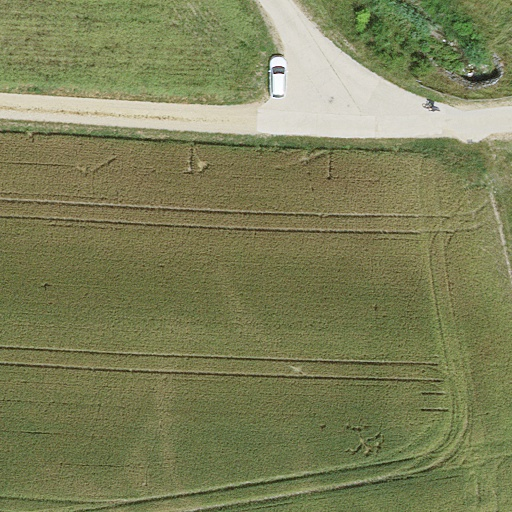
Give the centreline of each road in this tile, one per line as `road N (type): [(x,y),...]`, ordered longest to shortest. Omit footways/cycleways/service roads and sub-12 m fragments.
road 1 (track): [(368,119),(0,99)]
road 2 (track): [(368,119),(278,0)]
road 3 (track): [(511,107),(368,119)]
